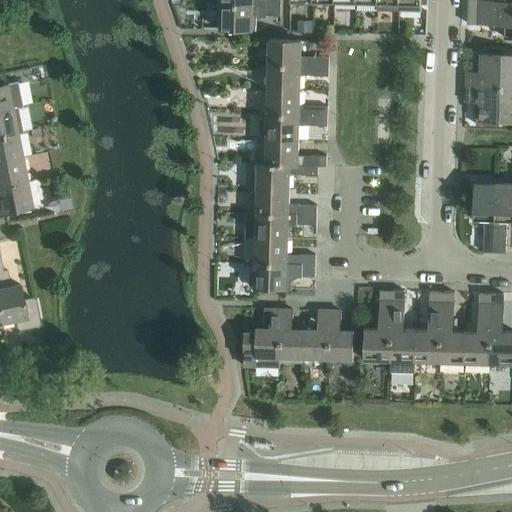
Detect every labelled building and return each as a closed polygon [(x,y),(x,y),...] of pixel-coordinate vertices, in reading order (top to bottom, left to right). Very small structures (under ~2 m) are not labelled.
[(378,0),(378,3),(378,10),(400,11),(400,4),(399,0),(378,0)] [(399,0),(400,4),(400,11),(422,11),(422,4),(422,0),(399,0)] [(485,0),(468,0),(468,12),(511,13),(511,0),(506,0),(507,1),(485,0)] [(222,5),(221,30),(257,32),(258,15),(282,16),(282,7),(222,5)] [(511,13),(468,12),(468,24),(507,25),(506,39),(511,38),(511,13)] [(298,21),(298,32),(313,32),(313,21),(298,21)] [(271,40),(270,65),(303,66),(315,67),(315,66),(330,67),(331,57),(315,57),(303,57),(303,40),(271,40)] [(467,72),(467,88),(511,89),(511,55),(484,55),(483,73),(467,72)] [(270,65),(270,90),(302,91),(303,66),(270,65)] [(315,67),(314,76),(330,77),(330,67),(315,66),(315,67)] [(0,111),(19,108),(19,107),(24,106),(19,82),(9,84),(0,85),(0,111)] [(511,89),(467,88),(466,102),(478,102),(477,126),(499,126),(499,122),(511,122),(511,89)] [(270,90),(269,115),(329,116),(329,107),(314,107),(301,107),(302,91),(270,90)] [(19,108),(0,111),(0,136),(18,133),(24,132),(19,108)] [(269,115),(268,139),(300,140),(301,125),(313,126),(329,126),(329,116),(269,115)] [(0,162),(23,158),(18,133),(0,136),(0,162)] [(260,154),(260,163),(268,164),(292,165),(292,166),(300,166),(300,140),(268,139),(268,154),(260,154)] [(313,156),(312,165),(320,165),(320,166),(327,167),(328,157),(313,156)] [(23,158),(0,162),(0,187),(28,182),(23,158)] [(260,163),(259,189),(291,189),(292,166),(292,165),(268,164),(260,163)] [(304,166),(304,174),(320,175),(320,166),(320,165),(312,165),(312,166),(304,166)] [(0,213),(7,212),(33,207),(28,182),(0,187),(0,213)] [(476,183),(474,220),(485,220),(484,252),(495,253),(498,183),(476,183)] [(511,183),(498,183),(495,253),(507,253),(509,221),(511,221),(511,183)] [(258,212),(258,213),(290,214),(290,215),(302,215),(303,215),(318,215),(319,206),(303,205),(291,205),(291,189),(259,189),(258,212)] [(247,211),(247,238),(257,238),(290,239),(290,224),(318,225),(318,215),(303,215),(302,215),(290,215),(290,214),(258,213),(258,212),(247,211)] [(257,238),(257,263),(317,264),(317,255),(301,255),(289,255),(290,239),(257,238)] [(0,248),(0,312),(2,323),(9,321),(17,320),(18,327),(21,329),(39,326),(40,323),(36,300),(33,299),(24,300),(21,284),(11,286),(8,270),(4,271),(0,248)] [(252,275),(252,285),(253,287),(256,288),(288,289),(292,289),(292,281),(300,277),(317,278),(317,264),(257,263),(256,272),(253,273),(252,275)] [(368,327),(366,361),(392,362),(394,290),(382,290),(381,328),(368,327)] [(394,290),(392,362),(416,362),(417,329),(405,328),(406,290),(394,290)] [(417,329),(416,362),(441,363),(443,291),(431,291),(430,329),(417,329)] [(443,291),(441,363),(466,364),(467,330),(455,330),(456,292),(443,291)] [(467,330),(466,364),(491,364),(493,293),(481,293),(480,331),(467,330)] [(493,293),(491,364),(511,365),(511,331),(504,332),(505,293),(493,293)] [(247,332),(245,366),(282,367),(282,357),(283,309),(266,308),(266,328),(258,328),(258,332),(247,332)] [(283,309),(282,357),(306,358),(307,329),(306,329),(307,326),(296,325),(295,325),(295,309),(283,309)] [(307,329),(306,358),(330,359),(331,310),(320,310),(319,330),(307,329)] [(331,310),(330,359),(355,359),(356,331),(343,331),(344,311),(331,310)]
